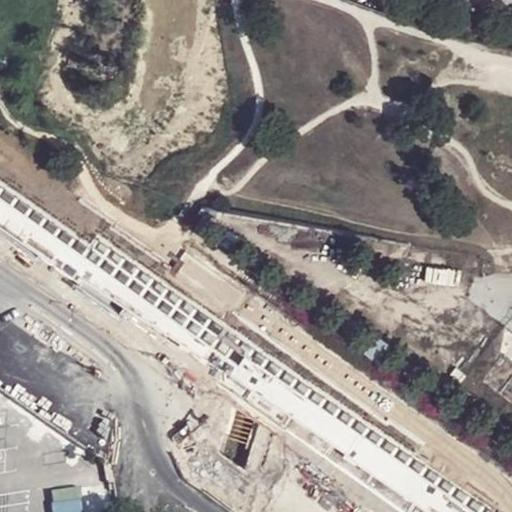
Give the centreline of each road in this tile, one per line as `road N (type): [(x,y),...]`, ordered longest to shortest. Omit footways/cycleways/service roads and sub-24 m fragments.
road 1 (trunk): [(467,511),(0,197)]
road 2 (secondary): [(274,511),(0,319)]
